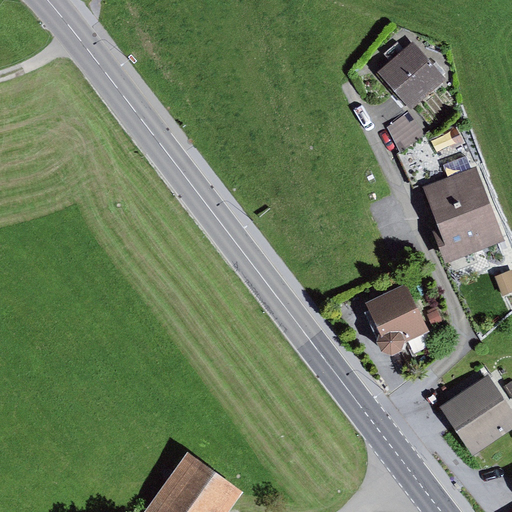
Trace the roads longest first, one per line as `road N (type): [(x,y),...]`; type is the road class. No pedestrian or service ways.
road 1 (primary): [(374,422),(47,0)]
road 2 (unclassified): [(370,126),(460,331),(447,362),(374,422)]
